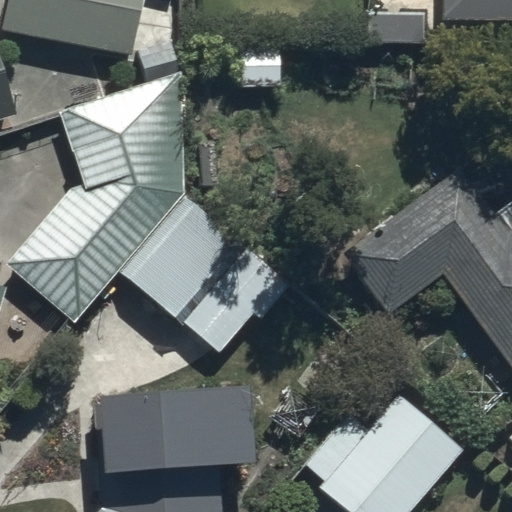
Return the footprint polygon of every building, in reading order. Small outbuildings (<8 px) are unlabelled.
[(6,0),(0,31),(130,58),(141,0),(6,0)] [(511,0),(440,0),(440,24),(511,25),(511,0)] [(362,15),(362,44),(423,44),(423,14),(362,15)] [(114,271),(177,201),(157,142),(193,129),(162,41),(134,51),(146,84),(59,113),(81,181),(66,187),(4,266),(75,321),(114,271)] [(0,119),(15,116),(0,62),(0,119)] [(368,325),(437,274),(511,375),(511,235),(509,238),(454,165),(322,263),(368,325)] [(177,201),(114,271),(220,354),(251,315),(258,320),(287,283),(241,247),(236,253),(179,208),(177,201)] [(247,387),(94,397),(98,506),(92,511),(218,511),(215,465),(252,463),(247,387)] [(355,413),(305,465),(354,511),(405,511),(460,454),(396,394),(367,424),(355,413)]
